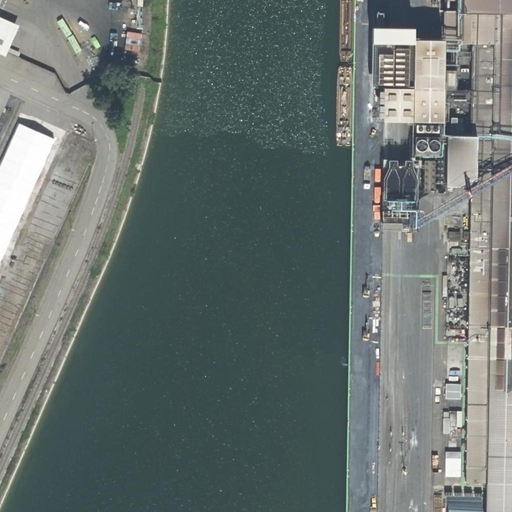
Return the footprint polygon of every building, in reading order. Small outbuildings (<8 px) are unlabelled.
[(511,0),(456,0),(457,10),(511,11),(511,0)] [(511,511),(511,11),(457,10),(445,10),(444,42),(473,43),(472,90),(472,103),(472,135),(446,135),(446,158),(446,185),(470,185),(469,231),(469,239),(466,482),(486,482),(485,511),(511,511)] [(0,17),(0,52),(6,55),(18,26),(0,17)] [(382,120),(412,121),(413,39),(413,28),(390,28),(383,28),(375,27),(372,27),(370,87),(382,86),(382,120)] [(127,32),(124,56),(139,58),(142,33),(127,32)] [(441,121),(443,40),(413,39),(412,121),(441,121)] [(472,103),(472,90),(455,90),(455,70),(445,70),(445,103),(472,103)] [(441,121),(412,121),(411,154),(422,153),(422,147),(437,146),(437,153),(441,153),(441,121)] [(437,157),(422,157),(421,193),(446,193),(446,185),(446,158),(437,157)] [(413,165),(381,165),(381,222),(405,222),(412,222),(412,209),(413,165)] [(78,188),(81,180),(58,169),(54,177),(63,181),(78,188)] [(451,411),(448,411),(449,435),(457,435),(457,411),(463,411),(463,385),(451,385),(451,411)] [(447,474),(461,474),(461,450),(446,450),(447,474)]
